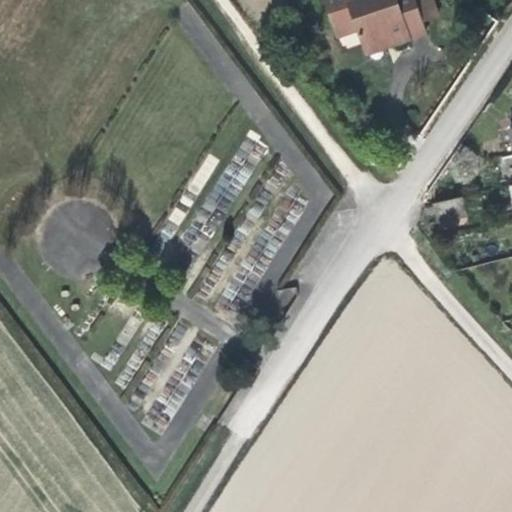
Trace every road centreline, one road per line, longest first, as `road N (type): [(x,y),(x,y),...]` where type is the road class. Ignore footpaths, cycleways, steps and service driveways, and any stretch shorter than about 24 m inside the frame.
road 1 (track): [(511,371),(377,223),(216,0)]
road 2 (residential): [(511,30),(247,424)]
